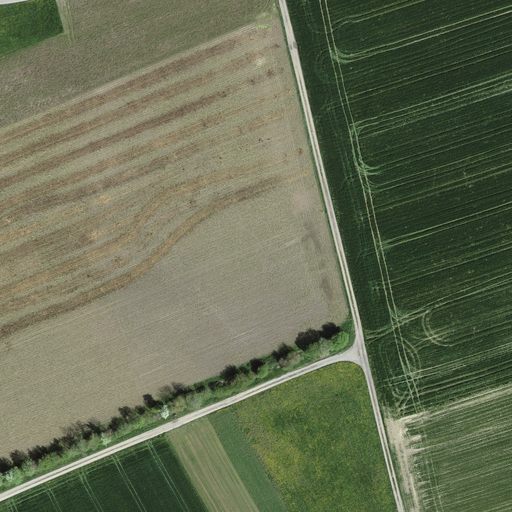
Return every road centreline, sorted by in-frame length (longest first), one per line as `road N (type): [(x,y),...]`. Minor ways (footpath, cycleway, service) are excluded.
road 1 (track): [(281,0),(408,511)]
road 2 (track): [(0,499),(362,347)]
